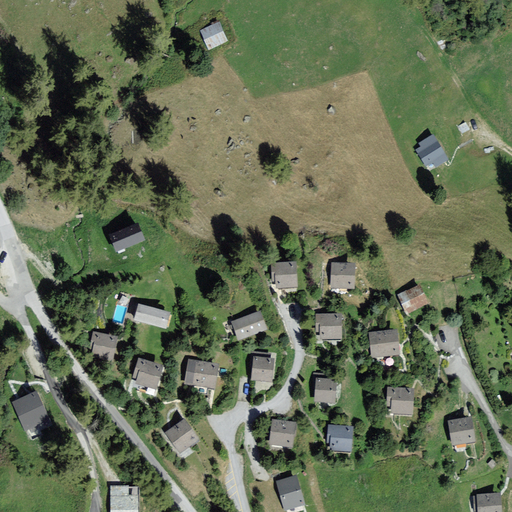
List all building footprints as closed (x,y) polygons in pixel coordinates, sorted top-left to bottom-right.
[(220,22),(200,32),(209,51),(229,42),(220,22)] [(437,140),(416,152),(429,174),(449,162),(437,140)] [(108,228),(114,247),(144,238),(138,220),(108,228)] [(299,264),(272,265),(273,290),(300,289),(299,264)] [(357,265),(333,265),(332,290),(357,291),(357,265)] [(423,286),(399,297),(407,315),(432,304),(423,286)] [(173,314),(140,306),(136,323),(169,331),(173,314)] [(263,312),(233,324),(240,342),(270,331),(263,312)] [(345,316),(318,315),(317,339),(344,340),(345,316)] [(400,332),(370,335),(372,359),(402,357),(400,332)] [(119,339),(95,334),(89,358),(114,364),(119,339)] [(277,361),(255,359),(253,382),(275,384),(277,361)] [(165,368),(140,360),(132,385),(158,392),(165,368)] [(220,367),(189,363),(186,386),(216,390),(220,367)] [(340,381),(318,380),(316,403),(338,405),(340,381)] [(417,390),(389,390),(388,415),(416,416),(417,390)] [(38,394),(12,405),(25,434),(50,422),(38,394)] [(475,418),(450,422),(453,446),(478,443),(475,418)] [(186,421),(166,435),(181,456),(201,442),(186,421)] [(297,424),(273,422),(271,447),(295,449),(297,424)] [(356,429),(330,427),(328,451),(354,453),(356,429)] [(299,477),(277,483),(285,511),(286,511),(307,506),(299,477)] [(137,511),(137,482),(110,483),(110,511),(137,511)] [(504,511),(503,494),(479,496),(480,511),(504,511)]
